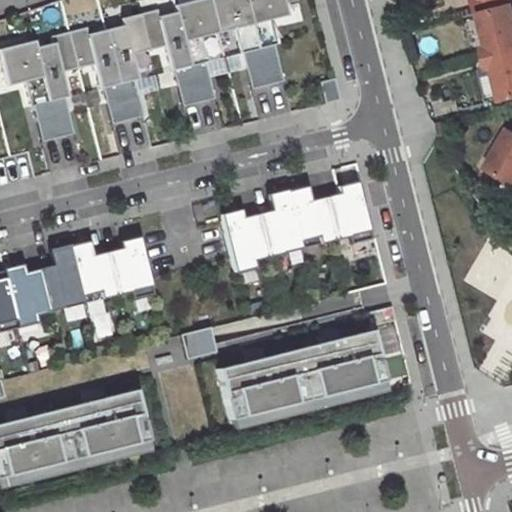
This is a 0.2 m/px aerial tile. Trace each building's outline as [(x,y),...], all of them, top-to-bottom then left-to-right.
[(286,16),(281,0),(193,0),(173,5),(175,13),(158,17),(156,10),(119,19),(121,26),(87,34),(85,27),(49,36),(51,44),(34,48),(32,41),(0,48),(0,65),(5,87),(22,82),(28,107),(31,106),(41,143),(72,135),(62,98),(66,97),(60,73),(92,65),(98,89),(101,88),(111,125),(142,117),(133,80),(136,80),(130,55),(163,47),(169,71),(173,70),(182,107),(212,99),(203,63),(206,62),(200,37),(233,29),(239,54),(242,53),(251,90),(281,82),(272,45),(275,45),(269,20),(286,16)] [(511,4),(511,0),(485,0),(489,10),(511,4)] [(484,12),(493,47),(497,47),(499,54),(511,50),(511,4),(489,10),(484,12)] [(498,64),(507,99),(511,97),(511,50),(499,54),(501,63),(498,64)] [(333,79),(318,83),(324,104),(338,100),(333,79)] [(511,129),(489,168),(511,181),(511,129)] [(230,214),(217,217),(231,274),(253,268),(251,260),(347,236),(349,244),(370,239),(355,182),(343,185),(344,192),(336,194),(309,201),(307,193),(298,195),(296,189),(273,194),(274,201),(266,203),(268,211),(240,218),(231,220),(230,214)] [(336,194),(344,192),(343,185),(334,187),(336,194)] [(298,195),(307,193),(305,186),(296,189),(298,195)] [(266,203),(274,201),(273,194),(264,197),(266,203)] [(231,220),(240,218),(238,211),(230,214),(231,220)] [(0,331),(36,323),(34,315),(130,291),(132,299),(152,294),(137,235),(125,238),(127,244),(118,246),(91,253),(89,246),(80,248),(78,241),(56,247),(57,254),(48,256),(50,263),(23,270),(14,272),(12,266),(0,269),(0,331)] [(117,240),(118,246),(127,244),(125,238),(117,240)] [(78,241),(80,248),(89,246),(87,239),(78,241)] [(46,249),(48,256),(57,254),(56,247),(46,249)] [(12,266),(14,272),(23,270),(21,264),(12,266)] [(390,307),(364,313),(368,327),(393,320),(390,307)] [(208,326),(179,334),(185,358),(214,350),(208,326)] [(215,368),(228,419),(229,419),(381,381),(383,381),(370,330),(339,338),(336,326),(316,331),(319,343),(262,357),(259,346),(239,351),(242,362),(215,368)] [(384,391),(381,381),(229,419),(232,429),(384,391)] [(0,423),(0,477),(145,441),(147,441),(134,390),(102,398),(99,387),(79,392),(82,403),(26,417),(24,406),(3,411),(6,422),(0,423)] [(0,488),(148,451),(145,441),(0,477),(0,488)]
